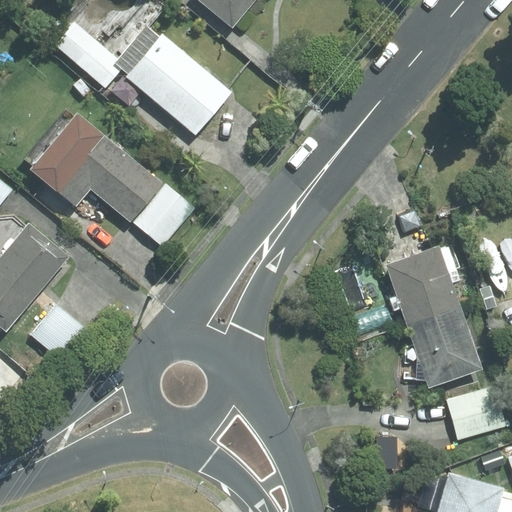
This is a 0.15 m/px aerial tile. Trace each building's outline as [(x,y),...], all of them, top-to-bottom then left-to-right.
[(253,0),(196,0),(230,28),(253,0)] [(160,39),(146,27),(119,61),(94,40),(75,62),(103,86),(119,68),(129,77),(127,80),(194,136),(231,92),(163,36),(160,39)] [(83,51),(89,43),(79,34),(73,42),(83,51)] [(161,185),(79,117),(33,173),(77,209),(91,191),(131,225),(133,224),(162,249),(195,210),(163,182),(161,185)] [(0,328),(6,333),(70,258),(30,224),(0,259),(0,328)] [(484,367),(441,243),(386,263),(429,386),(484,367)] [(85,330),(55,305),(30,334),(61,359),(85,330)] [(491,386),(445,399),(455,438),(502,426),(491,386)] [(495,511),(503,487),(446,472),(435,511),(495,511)]
